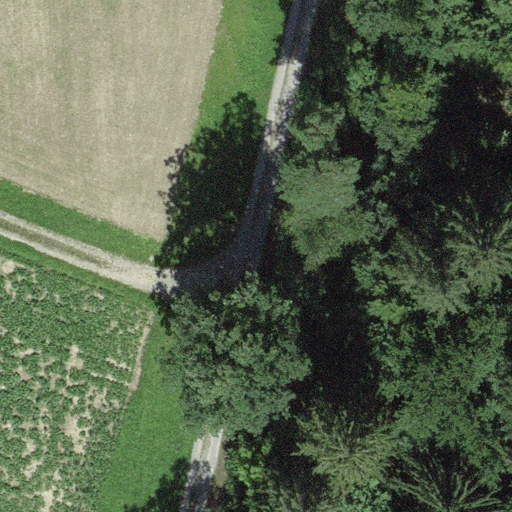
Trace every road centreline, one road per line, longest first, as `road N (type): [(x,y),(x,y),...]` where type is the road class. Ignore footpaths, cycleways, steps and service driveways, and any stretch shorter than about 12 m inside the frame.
road 1 (track): [(311,0),(239,294),(0,202)]
road 2 (track): [(189,511),(239,294)]
